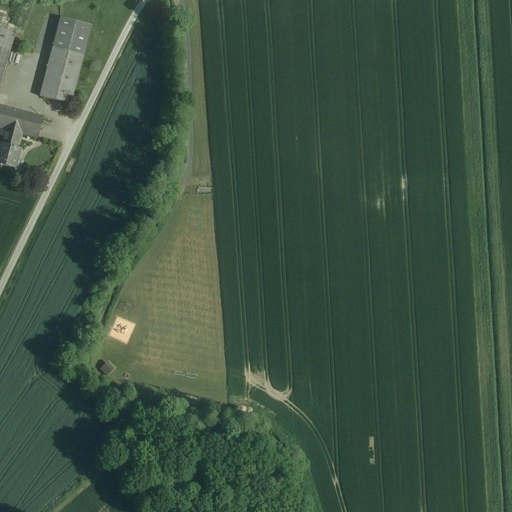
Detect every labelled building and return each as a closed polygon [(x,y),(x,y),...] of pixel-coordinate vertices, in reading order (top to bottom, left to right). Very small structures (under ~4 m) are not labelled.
[(91,27),(61,19),(54,44),(40,97),(70,105),(72,98),(91,27)] [(0,87),(16,33),(0,28),(0,87)] [(43,117),(0,106),(0,130),(0,131),(5,132),(22,136),(37,140),(43,117)] [(5,132),(2,145),(19,149),(22,136),(5,132)] [(19,149),(2,145),(0,150),(0,165),(13,169),(15,170),(17,161),(20,150),(19,149)] [(23,162),(17,161),(15,170),(13,169),(12,173),(20,175),(23,162)]
